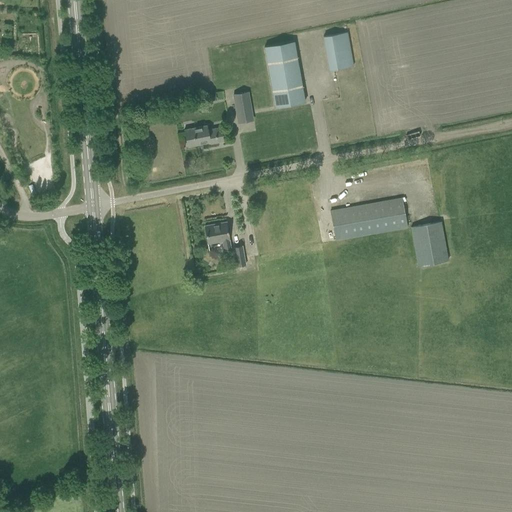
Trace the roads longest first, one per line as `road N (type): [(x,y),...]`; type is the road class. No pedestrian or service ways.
road 1 (unclassified): [(93,207),(434,137)]
road 2 (primary): [(117,511),(93,207)]
road 3 (primary): [(93,207),(75,0)]
